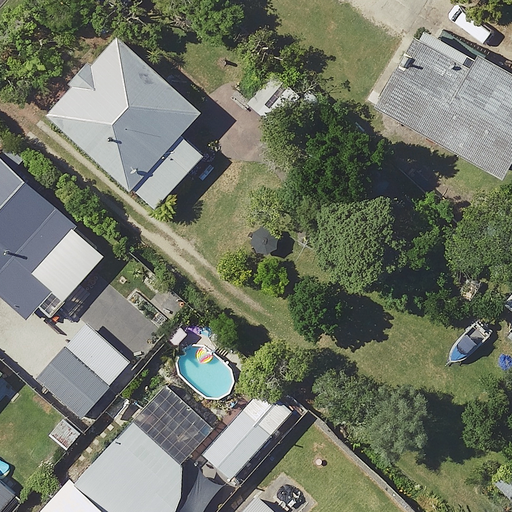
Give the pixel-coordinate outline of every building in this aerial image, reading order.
[(63,120),(149,197),(151,194),(199,142),(219,119),(134,42),(63,120)] [(435,45),(395,115),(511,181),(511,71),(496,62),(488,75),(435,45)] [(151,194),(173,214),(221,162),(199,142),(151,194)] [(92,233),(0,149),(0,290),(42,328),(74,294),(53,275),(92,233)] [(142,367),(96,326),(48,380),(94,421),(142,367)] [(0,396),(17,377),(0,362),(0,396)] [(282,438),(253,412),(212,458),(241,484),(282,438)] [(191,511),(195,470),(139,421),(57,511),(191,511)] [(511,457),(490,478),(511,502),(511,501),(511,457)] [(0,511),(14,511),(26,499),(0,476),(0,511)]
